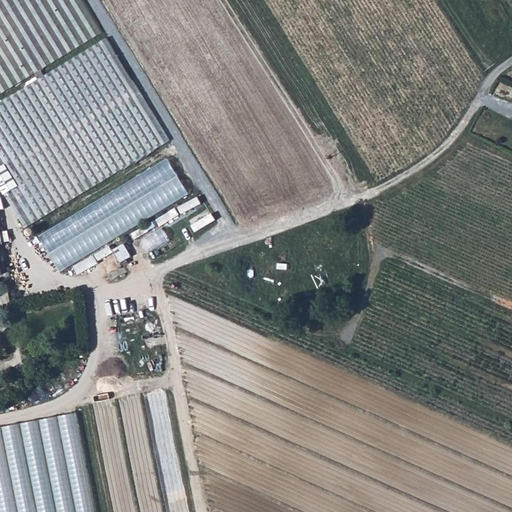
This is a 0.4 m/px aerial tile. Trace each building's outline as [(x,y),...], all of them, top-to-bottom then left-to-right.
[(84,0),(0,0),(0,95),(104,32),(84,0)] [(108,38),(0,103),(0,185),(26,229),(170,141),(108,38)] [(61,269),(193,197),(174,161),(41,233),(61,269)] [(162,228),(205,204),(201,197),(158,221),(162,228)] [(212,211),(192,219),(197,231),(218,223),(212,211)] [(143,240),(151,254),(173,241),(165,228),(143,240)] [(128,244),(117,250),(123,262),(134,257),(128,244)] [(77,267),(81,274),(101,263),(97,256),(77,267)] [(96,511),(77,413),(0,427),(0,511),(96,511)]
